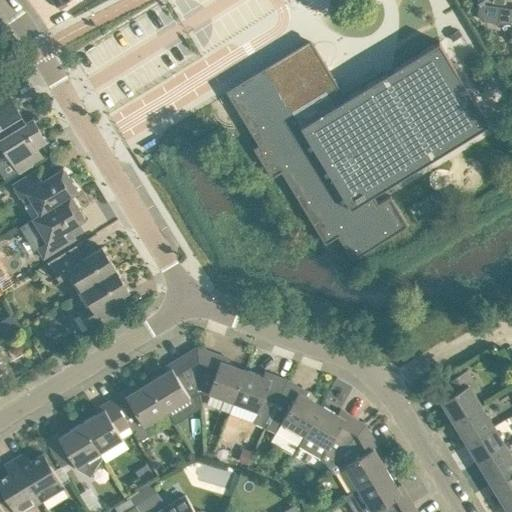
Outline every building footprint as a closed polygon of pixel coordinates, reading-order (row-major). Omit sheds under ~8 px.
[(54,0),(60,9),(68,4),(65,0),(54,0)] [(511,0),(479,0),(479,2),(501,5),(498,23),(511,24),(511,36),(511,39),(511,40),(511,0)] [(97,44),(98,54),(123,52),(122,27),(112,28),(113,43),(97,44)] [(275,60),(226,90),(227,92),(259,144),(254,147),(272,176),(282,171),(311,218),(313,222),(326,242),(338,235),(353,258),(366,250),(409,224),(390,195),(378,202),(373,194),(385,186),(436,155),(444,151),(489,123),(439,41),(394,69),(386,73),(346,97),(337,81),(314,43),(311,38),(305,42),(275,60)] [(0,137),(26,121),(5,88),(0,90),(0,137)] [(0,138),(20,172),(27,168),(44,158),(37,146),(47,140),(33,117),(26,121),(0,137),(0,138)] [(78,191),(78,190),(64,167),(42,180),(35,169),(13,183),(25,203),(32,198),(40,212),(70,193),(71,195),(78,191)] [(85,218),(71,195),(70,193),(40,212),(33,216),(41,229),(31,235),(45,258),(70,242),(64,231),(85,218)] [(82,289),(116,268),(102,246),(79,260),(72,248),(49,261),(60,279),(72,272),(82,289)] [(78,311),(90,332),(114,317),(106,305),(130,290),(116,268),(82,289),(91,303),(78,311)] [(191,394),(200,394),(198,346),(169,363),(172,368),(149,381),(168,408),(191,394)] [(234,402),(246,369),(222,360),(223,356),(198,346),(200,394),(209,393),(234,402)] [(265,427),(287,379),(272,374),(270,378),(246,369),(234,402),(260,412),(255,423),(265,427)] [(479,389),(477,386),(467,369),(445,382),(452,393),(441,400),(453,419),(482,402),(475,391),(479,389)] [(305,433),(322,405),(299,392),(302,387),(287,379),(265,427),(276,431),(282,420),(305,433)] [(145,423),(168,408),(149,381),(127,395),(125,391),(113,398),(129,424),(139,440),(151,433),(145,423)] [(118,431),(129,424),(113,398),(102,405),(104,409),(82,422),(99,450),(122,436),(118,431)] [(465,440),(494,423),(482,402),(453,419),(465,440)] [(327,462),(365,424),(347,413),(344,417),(322,405),(305,433),(299,445),(321,457),(327,462)] [(102,456),(99,450),(82,422),(60,436),(57,432),(45,439),(61,464),(61,465),(73,458),(76,464),(74,466),(90,476),(102,456)] [(478,461),(507,443),(494,423),(465,440),(478,461)] [(359,488),(388,470),(374,448),(378,446),(368,428),(330,466),(336,472),(346,466),(359,488)] [(491,482),(511,468),(511,451),(507,443),(478,461),(491,482)] [(253,450),(243,447),(238,461),(248,464),(253,450)] [(61,465),(61,464),(54,468),(43,452),(31,459),(26,451),(15,458),(40,500),(64,485),(63,483),(70,479),(61,465)] [(0,486),(15,511),(19,511),(40,500),(15,458),(4,464),(9,473),(0,478),(0,486)] [(147,463),(136,470),(142,481),(153,474),(147,463)] [(503,503),(511,497),(511,468),(491,482),(503,503)] [(395,511),(412,502),(405,490),(401,492),(388,470),(359,488),(345,496),(354,511),(395,511)] [(131,496),(135,503),(141,511),(150,507),(139,490),(131,496)] [(199,511),(197,511),(196,511),(185,495),(157,511),(205,511),(204,511),(202,511),(199,511)] [(511,511),(511,497),(503,503),(509,511),(511,511)] [(418,511),(412,502),(395,511),(418,511)] [(140,511),(135,503),(121,511),(140,511)]
